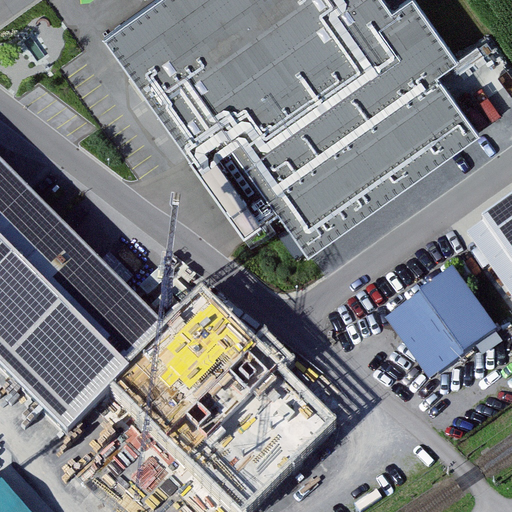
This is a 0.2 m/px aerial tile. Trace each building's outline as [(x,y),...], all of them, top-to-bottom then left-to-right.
[(384,0),(161,0),(106,39),(193,160),(224,138),(309,257),(481,135),(439,76),(458,62),(416,3),(396,16),(384,0)] [(0,369),(69,437),(165,339),(0,178),(0,369)] [(511,261),(511,234),(499,244),(511,261)] [(455,277),(389,322),(428,379),(494,334),(455,277)] [(277,437),(203,486),(218,510),(293,461),(277,437)]
